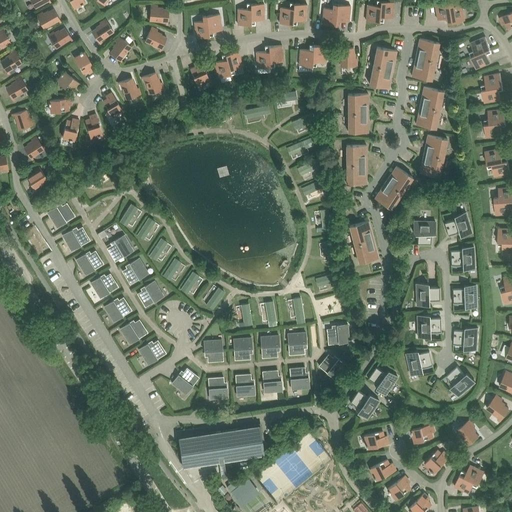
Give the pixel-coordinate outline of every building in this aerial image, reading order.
[(52,2),(50,0),(30,0),(35,8),(48,0),(49,0),(51,3),(52,2)] [(368,4),(367,10),(366,20),(380,21),(381,0),(376,0),(377,5),(368,4)] [(393,17),(393,7),(394,1),(382,0),(381,0),(380,21),(383,21),(384,17),(393,17)] [(452,0),(448,1),(451,22),(464,20),(462,4),(453,5),(452,0)] [(451,22),(448,1),(435,3),(438,19),(447,18),(447,22),(451,22)] [(247,8),(238,8),(238,24),(252,24),(251,3),(247,3),(247,8)] [(264,19),(264,9),(264,3),(251,3),(252,24),(255,24),(255,19),(264,19)] [(281,7),(281,13),(280,23),(293,24),(295,3),(290,3),(290,8),(281,7)] [(306,20),(307,10),(307,4),(295,3),(293,24),(297,24),(297,19),(306,20)] [(324,7),(324,13),(323,23),(336,24),(338,4),(333,3),(333,8),(324,7)] [(349,21),(350,11),(351,5),(338,4),(336,24),(340,25),(340,20),(349,21)] [(167,24),(168,24),(169,9),(158,8),(158,5),(152,5),(150,20),(167,21),(167,24)] [(423,23),(423,5),(407,5),(407,23),(423,23)] [(62,21),(54,8),(44,14),(43,11),(37,15),(45,28),(59,20),(61,22),(62,21)] [(511,11),(500,17),(503,24),(506,23),(508,28),(511,25),(511,11)] [(220,13),(213,14),(207,15),(210,36),(214,35),(213,30),(222,29),(220,13)] [(210,36),(207,15),(203,15),(204,20),(195,21),(197,37),(210,36)] [(102,24),(92,31),(101,43),(102,42),(100,40),(114,31),(106,18),(100,22),(102,24)] [(73,40),(65,27),(56,33),(54,31),(49,35),(57,47),(71,38),(72,40),(73,40)] [(160,50),(161,51),(167,37),(157,32),(158,29),(152,27),(146,40),(161,47),(160,50)] [(0,47),(11,41),(3,28),(0,30),(0,47)] [(111,52),(123,61),(124,60),(121,59),(132,46),(120,36),(116,41),(118,43),(111,52)] [(471,56),(490,48),(486,36),(471,42),(474,50),(470,52),(471,56)] [(419,37),(411,75),(432,80),(440,42),(419,37)] [(300,49),(299,65),(313,65),(314,45),(310,44),(309,49),(300,49)] [(257,51),(257,61),(258,68),(271,67),(269,45),(265,46),(265,51),(257,51)] [(283,61),(283,55),(282,45),(269,45),(271,67),(275,66),(275,62),(283,61)] [(326,62),(326,55),(327,45),(314,45),(313,65),(317,66),(317,61),(326,62)] [(376,46),(369,84),(389,88),(397,50),(376,46)] [(341,48),(341,58),(341,66),(357,66),(357,58),(353,58),(353,47),(338,47),(338,48),(341,48)] [(476,68),(482,66),(491,62),(488,54),(492,52),(490,48),(471,56),(476,68)] [(1,61),(9,74),(10,73),(9,70),(23,62),(15,49),(10,52),(11,55),(1,61)] [(243,66),(241,60),(238,50),(226,54),(232,74),(236,73),(234,69),(243,66)] [(75,57),(84,73),(88,70),(90,73),(96,69),(85,51),(83,52),(83,51),(81,53),(81,54),(75,57)] [(215,62),(217,71),(219,78),(232,74),(226,54),(222,55),(223,59),(215,62)] [(191,68),(195,78),(199,87),(211,82),(201,60),(194,63),(196,66),(191,68)] [(58,80),(72,91),(75,87),(77,89),(82,84),(65,71),(64,72),(63,72),(61,74),(62,75),(58,80)] [(160,83),(156,72),(142,77),(142,78),(145,77),(150,93),(164,88),(162,82),(160,83)] [(500,73),(490,74),(484,76),(486,84),(481,85),(482,89),(503,85),(500,73)] [(17,81),(7,87),(14,100),(15,99),(14,97),(28,89),(21,76),(15,79),(17,81)] [(136,88),(133,77),(118,82),(119,84),(122,83),(127,98),(141,94),(139,87),(136,88)] [(482,89),(484,102),(500,99),(499,90),(503,89),(503,85),(482,89)] [(423,86),(415,123),(436,128),(444,90),(423,86)] [(274,94),(276,102),(297,98),(295,90),(274,94)] [(123,110),(113,92),(107,96),(108,98),(104,101),(113,116),(119,113),(120,114),(122,112),(121,111),(123,110)] [(369,93),(348,93),(348,132),(369,132),(369,93)] [(52,112),(70,110),(69,105),(72,104),(71,97),(50,100),(51,102),(50,102),(50,104),(51,104),(52,112)] [(244,109),(245,117),(266,113),(264,105),(244,109)] [(209,113),(211,121),(231,114),(229,106),(209,113)] [(504,108),(494,110),(488,110),(489,119),(484,120),(484,124),(505,121),(504,108)] [(30,119),(27,109),(12,114),(13,115),(16,114),(17,119),(20,128),(34,124),(33,118),(30,119)] [(315,120),(311,112),(292,121),(295,128),(315,120)] [(103,134),(97,114),(90,116),(91,118),(86,120),(91,137),(99,135),(99,136),(101,135),(101,134),(103,134)] [(72,120),(67,119),(63,137),(70,139),(70,140),(73,140),(73,139),(75,140),(80,119),(73,118),(72,120)] [(484,124),(486,137),(502,135),(501,126),(506,125),(505,121),(484,124)] [(427,134),(419,171),(440,176),(448,138),(427,134)] [(25,147),(33,159),(34,159),(32,156),(45,148),(37,136),(32,139),(33,141),(25,147)] [(309,146),(306,138),(287,147),(290,154),(309,146)] [(367,144),(346,144),(346,183),(367,183),(367,144)] [(501,148),(491,150),(485,151),(488,164),(508,160),(507,156),(502,157),(501,148)] [(9,170),(6,156),(0,156),(0,168),(7,168),(8,171),(9,170)] [(320,166),(316,158),(297,167),(300,174),(320,166)] [(492,167),(494,176),(510,173),(508,160),(488,164),(489,168),(492,167)] [(396,165),(374,197),(392,209),(413,176),(396,165)] [(37,172),(28,178),(36,190),(37,189),(36,187),(48,179),(40,166),(35,169),(37,172)] [(105,173),(101,166),(84,178),(88,184),(105,173)] [(324,186),(321,179),(302,187),(305,195),(324,186)] [(511,186),(499,188),(499,197),(495,197),(495,201),(511,199),(511,186)] [(511,199),(495,201),(496,214),(511,213),(511,204),(511,203),(511,199)] [(57,227),(75,215),(67,202),(62,204),(61,202),(47,211),(57,227)] [(137,208),(131,203),(119,220),(125,225),(137,208)] [(328,208),(320,209),(323,230),(331,229),(328,208)] [(461,235),(472,232),(466,211),(454,215),(455,218),(444,222),(449,235),(460,231),(461,235)] [(155,222),(149,217),(136,234),(143,239),(155,222)] [(369,219),(349,225),(359,262),(379,257),(369,219)] [(436,233),(436,221),(415,220),(414,232),(417,232),(417,244),(431,244),(431,233),(436,233)] [(71,250),(91,240),(83,225),(78,228),(77,226),(62,234),(71,250)] [(511,227),(498,228),(498,241),(511,240),(511,227)] [(98,233),(101,238),(107,234),(104,229),(98,233)] [(134,250),(124,234),(110,242),(111,244),(107,247),(115,261),(134,250)] [(167,242),(161,238),(149,255),(155,259),(167,242)] [(332,240),(324,241),(327,262),(335,261),(332,240)] [(503,245),(502,254),(511,254),(511,240),(498,241),(498,245),(503,245)] [(463,268),(475,268),(474,246),(462,247),(462,250),(451,250),(451,264),(463,264),(463,268)] [(85,275),(104,263),(96,249),(91,252),(90,250),(75,259),(85,275)] [(149,273),(140,256),(125,265),(127,267),(122,270),(130,284),(149,273)] [(181,262),(174,258),(162,275),(169,279),(181,262)] [(199,276),(193,271),(180,288),(187,293),(199,276)] [(100,298),(119,286),(110,272),(106,275),(104,273),(90,282),(100,298)] [(337,280),(335,272),(315,278),(317,285),(337,280)] [(511,274),(503,277),(505,285),(501,286),(502,290),(511,287),(511,274)] [(164,295),(155,279),(140,288),(142,290),(137,293),(145,307),(164,295)] [(428,282),(416,283),(417,304),(429,304),(429,301),(440,300),(440,286),(428,287),(428,282)] [(465,306),(477,305),(476,284),(464,284),(464,288),(453,288),(453,302),(465,302),(465,306)] [(225,291),(219,287),(206,304),(213,308),(225,291)] [(511,287),(502,290),(504,303),(511,301),(511,287)] [(114,321),(132,309),(124,296),(119,299),(117,296),(103,305),(114,321)] [(301,297),(293,298),(296,319),(304,318),(301,297)] [(273,301),(265,302),(268,322),(276,321),(273,301)] [(249,303),(241,305),(244,325),(252,324),(249,303)] [(429,314),(417,315),(418,336),(430,336),(430,332),(441,331),(441,317),(429,318),(429,314)] [(130,344),(148,332),(139,318),(135,321),(133,319),(119,328),(130,344)] [(350,342),(348,323),(332,324),(332,327),(327,328),(328,344),(350,342)] [(465,348),(477,349),(478,327),(466,327),(466,330),(455,329),(454,343),(465,344),(465,348)] [(306,331),(287,332),(289,354),(305,353),(305,348),(307,348),(306,331)] [(279,334),(261,335),(262,357),(278,356),(278,351),(280,351),(279,334)] [(252,336),(233,337),(235,360),(251,358),(250,353),(253,353),(252,336)] [(222,338),(204,339),(205,356),(208,356),(208,361),(224,360),(222,338)] [(138,348),(148,364),(167,352),(158,339),(153,342),(152,339),(138,348)] [(418,350),(406,352),(411,373),(422,371),(421,367),(433,364),(429,350),(418,353),(418,350)] [(336,379),(348,365),(335,354),(333,356),(329,353),(318,365),(336,379)] [(291,389),(310,388),(309,371),(306,371),(305,366),(289,367),(291,389)] [(376,387),(386,394),(398,376),(388,369),(386,373),(376,366),(368,377),(378,384),(376,387)] [(451,386),(459,395),(476,382),(468,372),(465,375),(458,366),(447,374),(454,383),(451,386)] [(171,382),(186,394),(200,376),(187,367),(184,371),(182,369),(171,382)] [(264,392),(283,391),(281,374),(279,374),(278,369),(262,370),(264,392)] [(511,373),(506,371),(500,385),(511,390),(511,377),(511,376),(511,373)] [(237,396),(256,395),(254,378),(252,378),(251,373),(235,374),(237,396)] [(210,399),(228,398),(227,381),(224,381),(224,376),(208,377),(210,399)] [(357,411),(367,418),(379,400),(370,393),(368,396),(358,389),(350,401),(360,407),(357,411)] [(486,407),(492,412),(500,418),(499,420),(500,421),(509,408),(500,402),(502,399),(496,394),(486,407)] [(470,419),(457,429),(468,442),(466,444),(467,445),(479,436),(472,427),(475,425),(470,419)] [(415,442),(425,439),(434,436),(433,432),(436,431),(434,423),(412,429),(412,430),(411,431),(412,433),(413,433),(415,442)] [(260,424),(179,437),(183,466),(234,459),(254,456),(264,454),(260,424)] [(364,435),(367,448),(389,443),(387,435),(384,436),(383,430),(364,435)] [(438,449),(432,456),(425,463),(432,469),(431,470),(433,472),(434,471),(435,472),(450,456),(444,451),(442,452),(438,449)] [(370,468),(375,480),(396,469),(392,462),(389,464),(387,459),(370,468)] [(485,471),(479,469),(470,464),(466,472),(462,470),(460,474),(479,483),(485,471)] [(454,485),(463,490),(470,493),(473,485),(478,486),(479,483),(460,474),(454,485)] [(395,499),(403,493),(410,487),(407,483),(410,481),(405,475),(387,489),(395,499)] [(237,497),(254,484),(249,477),(232,490),(237,497)] [(227,486),(231,490),(237,485),(233,480),(227,486)] [(222,493),(227,489),(223,483),(217,487),(222,493)] [(232,497),(228,492),(224,495),(228,500),(232,497)] [(424,492),(409,508),(413,511),(422,511),(431,504),(427,500),(430,498),(424,492)] [(350,508),(353,511),(371,511),(372,511),(360,499),(350,508)]
